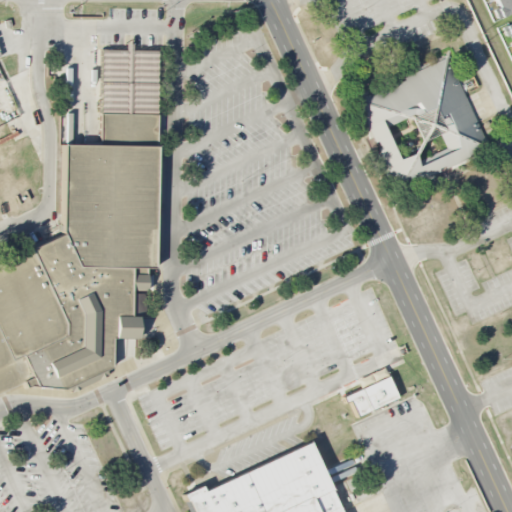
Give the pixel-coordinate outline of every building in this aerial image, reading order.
[(511,0),(494,0),(498,8),(493,9),(497,19),(511,12),(511,0)] [(511,35),(511,36),(511,22),(501,27),(505,37),(511,35)] [(445,58),(357,99),(398,190),(489,148),(445,58)] [(61,144),(60,231),(61,234),(0,262),(0,391),(21,382),(24,389),(28,386),(64,390),(111,368),(111,338),(128,339),(129,317),(129,268),(153,268),(156,114),(99,113),(99,145),(61,144)] [(145,274),(130,274),(129,291),(145,291),(145,274)] [(356,379),(360,390),(345,395),(353,416),(396,401),(385,369),(356,379)] [(188,511),(182,495),(199,486),(202,491),(309,443),(340,511),(188,511)]
